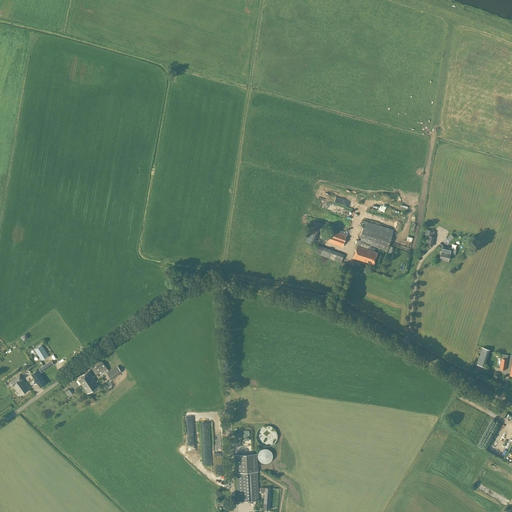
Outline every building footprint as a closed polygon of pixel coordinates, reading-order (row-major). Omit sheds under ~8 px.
[(412,250),(417,251),(421,220),(416,219),(412,250)] [(314,221),(306,242),(314,245),(319,231),(325,233),(328,226),(314,221)] [(363,227),(357,246),(357,245),(353,258),(363,261),(373,264),(377,252),(374,251),(375,248),(370,247),(371,245),(387,251),(392,236),(394,230),(365,221),(363,227)] [(327,241),(342,247),(348,233),(332,227),(327,241)] [(433,245),(435,232),(430,231),(430,230),(424,229),(423,234),(428,235),(427,244),(433,245)] [(316,253),(341,263),(344,255),(319,245),(316,253)] [(453,249),(447,248),(448,247),(442,246),(439,258),(448,261),(450,253),(452,254),(453,249)] [(49,356),(42,345),(34,349),(41,360),(49,356)] [(483,347),(480,359),(479,359),(477,365),(483,366),(485,360),(486,361),(489,349),(483,347)] [(506,370),(508,355),(503,354),(502,358),(500,369),(506,370)] [(41,373),(54,365),(51,360),(39,369),(41,373)] [(101,375),(108,370),(102,361),(94,367),(101,375)] [(111,380),(122,372),(117,366),(106,374),(111,380)] [(47,383),(37,370),(31,374),(40,387),(47,383)] [(88,393),(98,386),(88,372),(77,379),(88,393)] [(30,389),(22,379),(23,379),(20,374),(9,382),(12,386),(13,386),(20,396),(30,389)] [(256,433),(265,445),(278,435),(270,423),(256,433)] [(259,452),(258,454),(258,457),(258,459),(260,461),(261,462),(264,463),(266,463),(268,463),(270,461),(272,460),(273,457),(273,455),(272,453),(271,451),(269,449),(267,449),(264,448),(262,449),(260,450),(259,452)] [(256,454),(235,455),(238,501),(258,500),(256,454)] [(270,488),(260,487),(260,492),(264,493),(263,509),(268,510),(270,488)]
